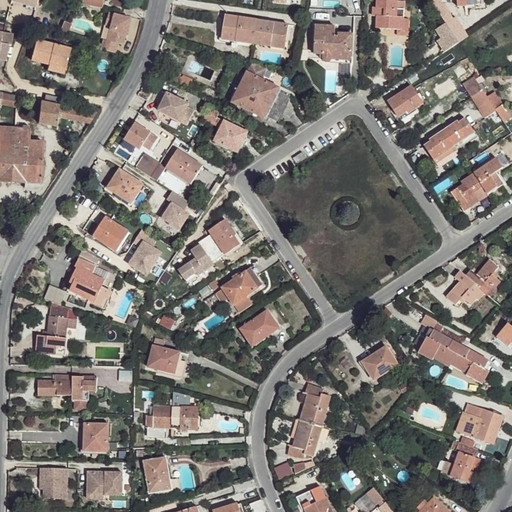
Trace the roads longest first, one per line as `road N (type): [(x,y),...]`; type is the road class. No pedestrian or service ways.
road 1 (residential): [(453,246),(358,109),(345,109),(255,168),(249,192),(337,325)]
road 2 (tertiary): [(0,318),(19,255),(142,57),(158,0)]
road 3 (residential): [(337,325),(285,363),(261,409),(257,449),(279,511)]
road 4 (residential): [(453,246),(337,325)]
